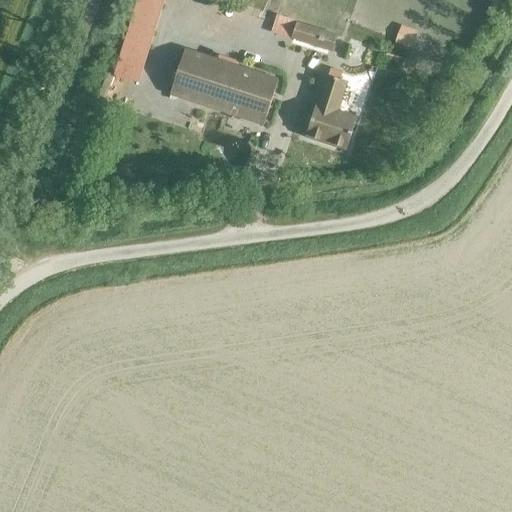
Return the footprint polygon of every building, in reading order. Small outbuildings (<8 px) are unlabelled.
[(137,0),(113,76),(138,83),(164,0),(137,0)] [(291,39),(331,52),(336,36),(296,23),(291,39)] [(169,95),(263,126),(278,81),(184,50),(169,95)] [(330,69),(328,77),(339,81),(342,73),(330,69)] [(305,138),(345,151),(356,118),(337,112),(346,83),(339,81),(328,77),(325,76),(305,138)]
